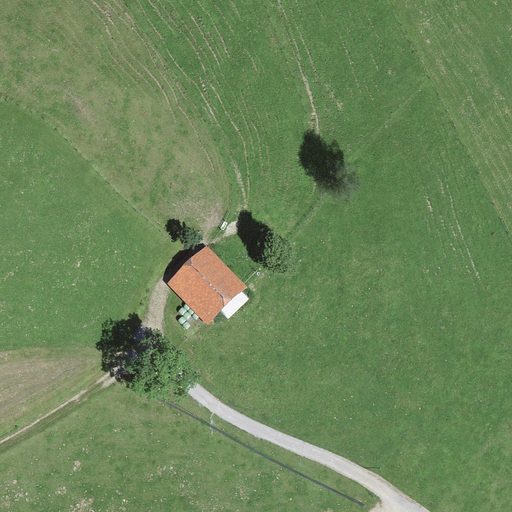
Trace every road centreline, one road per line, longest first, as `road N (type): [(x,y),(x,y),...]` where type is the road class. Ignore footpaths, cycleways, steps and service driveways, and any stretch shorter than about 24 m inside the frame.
road 1 (track): [(420,511),(136,360)]
road 2 (track): [(203,245),(165,285),(136,360),(0,446)]
